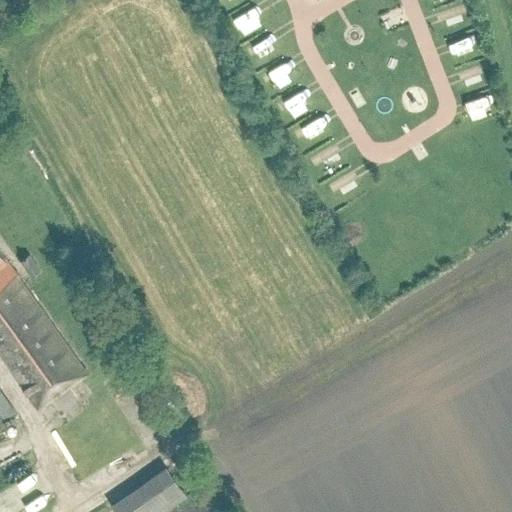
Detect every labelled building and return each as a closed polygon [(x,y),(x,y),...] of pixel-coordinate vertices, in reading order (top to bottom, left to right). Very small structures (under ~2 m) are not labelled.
[(0,354),(37,408),(88,372),(0,248),(0,354)] [(29,252),(19,259),(30,275),(40,268),(29,252)] [(0,419),(14,409),(0,388),(0,419)] [(180,467),(124,505),(128,511),(152,511),(192,485),(180,467)] [(10,479),(0,484),(0,497),(15,490),(10,479)]
